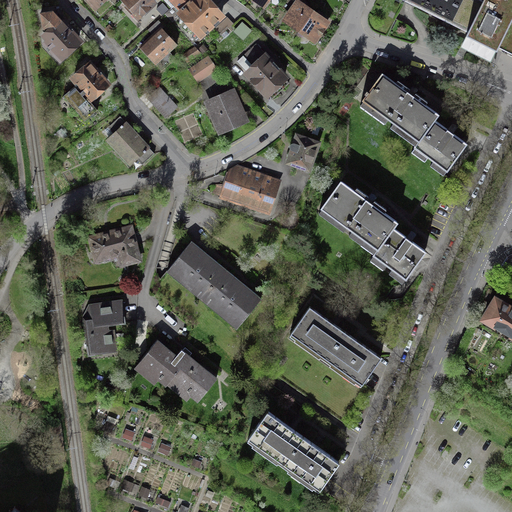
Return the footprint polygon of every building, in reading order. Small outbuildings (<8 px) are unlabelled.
[(123,0),(129,6),(128,7),(138,18),(155,3),(151,0),(123,0)] [(163,0),(171,8),(165,14),(192,44),(221,17),(205,0),(163,0)] [(511,0),(402,0),(467,32),(466,35),(481,43),(497,51),(498,48),(504,51),(511,54),(511,0)] [(305,7),(297,2),(285,20),(300,30),(312,12),(305,7)] [(79,40),(53,11),(40,13),(43,27),(48,33),(45,36),(49,41),(46,44),(59,58),(79,40)] [(320,18),(312,12),(300,30),(315,40),(319,34),(321,34),(323,31),(322,29),(327,23),(320,18)] [(226,18),(215,28),(221,34),(232,24),(226,18)] [(154,35),(142,46),(156,62),(168,51),(169,52),(177,45),(162,29),(164,27),(158,20),(148,30),(154,35)] [(235,31),(246,36),(251,25),(240,20),(235,31)] [(481,43),(466,35),(461,44),(492,60),(497,51),(481,43)] [(254,67),(247,73),(267,94),(272,99),(289,83),(284,78),(285,78),(275,67),(265,57),(266,56),(255,45),(243,56),(254,67)] [(106,79),(112,73),(90,49),(84,54),(106,79)] [(191,50),(183,56),(187,61),(195,56),(191,50)] [(207,59),(192,69),(199,80),(214,69),(207,59)] [(90,64),(73,79),(83,91),(82,92),(76,85),(66,93),(88,118),(98,110),(84,94),(85,93),(89,98),(91,97),(94,100),(102,93),(99,90),(107,83),(90,64)] [(435,120),(439,115),(411,94),(382,73),(368,92),(367,91),(365,94),(366,95),(362,100),(418,141),(434,120),(435,120)] [(210,104),(221,129),(243,119),(232,94),(221,99),(210,104)] [(167,114),(175,107),(164,95),(156,103),(167,114)] [(144,163),(153,155),(147,148),(148,147),(139,137),(138,138),(134,133),(135,132),(126,123),(125,124),(119,117),(110,126),(116,132),(107,140),(129,164),(138,156),(144,163)] [(451,132),(435,120),(434,120),(418,141),(419,142),(416,146),(415,145),(414,147),(447,171),(467,144),(451,132)] [(299,166),(299,164),(309,168),(318,143),(297,136),(295,143),(293,143),(292,143),(291,144),(290,146),(290,147),(290,149),(291,150),(292,150),(288,162),(299,166)] [(268,211),(278,181),(234,167),(230,169),(227,177),(219,174),(213,193),(253,206),(252,209),(256,210),(257,207),(268,211)] [(321,208),(378,249),(393,228),(398,222),(369,201),(341,181),(321,208)] [(130,228),(91,238),(96,259),(124,252),(127,262),(138,259),(134,244),(130,228)] [(373,254),(406,278),(426,251),(410,239),(393,228),(378,249),(374,253),(373,254)] [(170,268),(204,296),(226,269),(209,255),(192,241),(170,268)] [(204,296),(239,324),(261,298),(244,283),(226,269),(204,296)] [(511,307),(496,298),(483,319),(511,336),(511,307)] [(122,302),(90,307),(91,316),(87,317),(89,327),(85,327),(89,355),(102,353),(102,350),(113,348),(110,330),(109,330),(108,325),(124,323),(122,302)] [(291,333),(327,358),(345,331),(328,319),(310,306),(291,333)] [(327,358),(362,383),(381,356),(363,344),(345,331),(327,358)] [(157,340),(139,363),(166,385),(171,379),(198,400),(216,377),(182,349),(177,356),(157,340)] [(248,438),(284,463),(303,436),(285,423),(267,411),(248,438)] [(108,416),(102,431),(111,434),(117,420),(108,416)] [(60,425),(50,426),(52,439),(54,452),(64,451),(60,425)] [(125,430),(122,439),(131,442),(134,433),(125,430)] [(284,463),(320,489),(339,462),(321,449),(303,436),(284,463)] [(144,437),(140,447),(150,450),(153,441),(144,437)] [(161,444),(158,453),(167,457),(171,448),(161,444)] [(129,468),(133,470),(138,458),(134,456),(129,468)] [(193,460),(191,466),(198,469),(200,463),(193,460)] [(110,477),(107,484),(113,486),(115,479),(110,477)] [(124,479),(121,487),(130,491),(133,483),(124,479)] [(142,486),(139,494),(147,498),(150,489),(142,486)] [(212,499),(214,492),(208,490),(205,496),(212,499)] [(157,496),(155,502),(168,506),(170,501),(157,496)]
